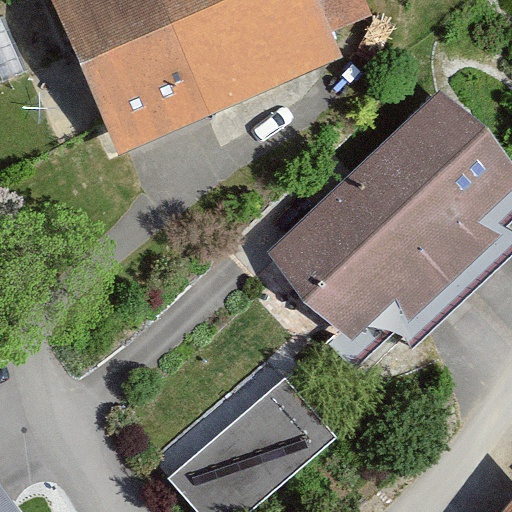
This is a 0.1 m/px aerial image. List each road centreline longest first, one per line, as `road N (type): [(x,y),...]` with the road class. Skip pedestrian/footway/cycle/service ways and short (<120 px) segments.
road 1 (residential): [(94,511),(41,439),(25,353),(215,166)]
road 2 (residential): [(511,363),(394,511)]
